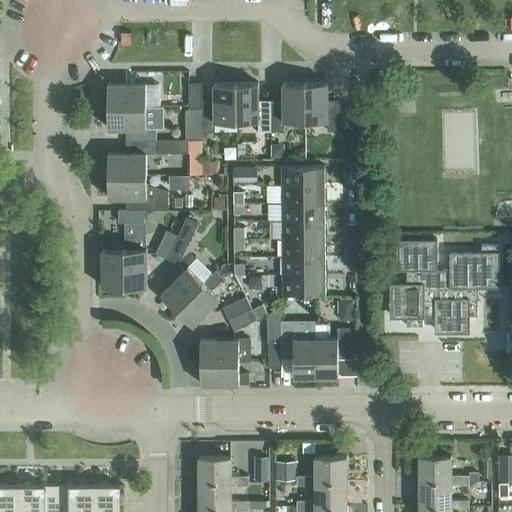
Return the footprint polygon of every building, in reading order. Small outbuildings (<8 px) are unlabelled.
[(340,130),(340,104),(328,104),(328,81),(305,82),(306,120),(328,120),(328,130),(340,130)] [(202,105),(202,82),(189,82),(189,108),(202,108),(202,105)] [(237,120),(236,82),(214,82),(214,105),(202,105),(202,108),(202,131),(215,131),(215,121),(237,120)] [(271,130),(271,105),(259,105),(259,82),(236,82),(237,120),(258,120),(259,130),(271,130)] [(306,120),(305,82),(283,82),(283,105),(271,105),(271,130),(284,130),(284,120),(306,120)] [(146,105),(146,83),(108,83),(108,105),(146,105)] [(146,127),(146,105),(108,105),(108,127),(131,127),(131,140),(157,139),(156,127),(146,127)] [(202,108),(189,108),(185,108),(186,138),(189,138),(202,138),(202,131),(202,108)] [(147,152),(157,152),(189,152),(189,138),(186,138),(157,139),(131,140),(131,152),(108,152),(108,174),(147,174),(147,152)] [(202,174),(202,162),(202,138),(189,138),(189,152),(189,174),(202,174)] [(250,143),(238,143),(238,155),(250,155),(250,143)] [(271,144),(271,157),(284,156),(284,144),(271,144)] [(216,173),(215,161),(202,162),(202,174),(216,173)] [(325,183),(325,165),(282,165),(282,183),(325,183)] [(233,167),(234,184),(256,183),(256,167),(233,167)] [(169,191),(147,183),(147,174),(108,174),(108,197),(132,196),(132,208),(132,209),(144,209),(169,209),(169,191)] [(325,201),(325,183),(282,183),(282,201),(325,201)] [(244,202),(244,190),(233,190),(233,202),(244,202)] [(214,207),(225,207),(225,196),(214,196),(214,207)] [(175,206),(183,206),(183,197),(175,197),(175,206)] [(326,219),(325,201),(282,201),(282,219),(326,219)] [(244,213),(244,202),(233,202),(233,213),(244,213)] [(144,221),(144,209),(132,209),(132,208),(119,209),(119,221),(144,221)] [(178,234),(189,240),(198,222),(186,216),(178,234)] [(326,237),(326,219),(282,219),(282,237),(326,237)] [(244,238),(244,226),(234,226),(234,238),(244,238)] [(167,257),(178,234),(166,229),(156,252),(167,257)] [(189,240),(178,234),(167,257),(179,263),(189,240)] [(326,255),(326,237),(282,237),(282,255),(326,255)] [(244,248),(244,238),(234,238),(234,248),(244,248)] [(452,268),(406,269),(407,284),(391,284),(391,315),(407,315),(406,325),(423,325),(423,315),(436,314),(437,330),(468,330),(468,315),(477,315),(477,285),(498,285),(498,244),(482,244),(482,252),(451,252),(452,268)] [(125,286),(124,247),(102,248),(103,286),(125,286)] [(147,247),(124,247),(125,286),(147,286),(147,247)] [(326,273),(326,255),(282,255),(283,273),(326,273)] [(177,309),(213,272),(197,257),(161,293),(177,309)] [(245,274),(245,263),(234,262),(234,274),(245,274)] [(220,297),(218,295),(212,289),(223,278),(215,270),(213,272),(177,309),(193,324),(220,297)] [(326,292),(326,273),(283,273),(283,292),(326,292)] [(257,288),(257,276),(249,276),(249,288),(257,288)] [(246,295),(223,306),(229,318),(251,307),(246,295)] [(262,304),(252,309),(257,318),(267,314),(267,313),(262,304)] [(267,314),(267,319),(281,319),(281,306),(267,313),(267,314)] [(257,318),(251,307),(229,318),(234,329),(257,318)] [(315,337),(316,337),(316,319),(281,319),(281,341),(281,353),(294,352),(294,376),(316,375),(315,337)] [(350,327),(337,327),(337,337),(316,337),(315,337),(316,375),(338,375),(338,352),(351,352),(350,327)] [(251,338),(239,338),(201,338),(201,361),(239,361),(251,360),(251,338)] [(282,367),(281,353),(281,341),(269,341),(269,367),(282,367)] [(239,372),(239,361),(201,361),(201,383),(249,383),(249,372),(239,372)] [(419,454),(419,480),(451,480),(451,484),(469,484),(469,474),(451,474),(451,454),(419,454)] [(511,479),(511,454),(499,454),(499,480),(511,479)] [(199,455),(199,480),(231,480),(231,485),(249,485),(249,475),(231,475),(231,455),(199,455)] [(255,479),(268,479),(268,455),(255,455),(255,479)] [(297,484),(315,484),(315,480),(347,480),(347,455),(315,455),(315,475),(297,475),(297,484)] [(493,476),(493,457),(481,457),(481,476),(493,476)] [(294,479),(294,460),(277,460),(277,480),(294,479)] [(478,479),(478,471),(469,471),(469,474),(469,480),(478,479)] [(231,500),(231,485),(231,480),(199,480),(199,505),(231,505),(231,509),(249,509),(249,500),(231,500)] [(347,505),(347,480),(315,480),(315,484),(315,499),(297,499),(297,509),(315,509),(315,505),(347,505)] [(451,499),(451,484),(451,480),(419,480),(419,505),(451,504),(451,508),(469,508),(469,499),(451,499)] [(500,495),(508,495),(508,482),(500,482),(500,495)] [(16,511),(17,484),(0,483),(0,511),(16,511)] [(67,511),(67,483),(42,484),(41,511),(67,511)] [(92,511),(92,483),(67,483),(67,511),(92,511)] [(117,511),(117,483),(92,483),(92,511),(117,511)] [(41,511),(42,484),(17,484),(16,511),(41,511)]
